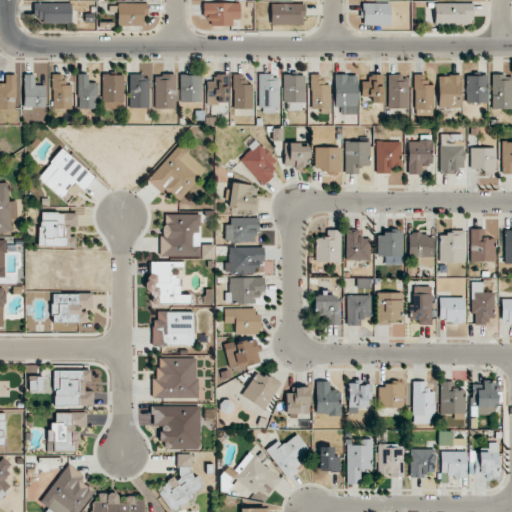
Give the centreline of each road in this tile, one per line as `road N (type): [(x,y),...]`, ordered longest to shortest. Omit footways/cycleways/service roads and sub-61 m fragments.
road 1 (residential): [(511,353),(294,353),(292,201),(511,202)]
road 2 (tertiary): [(511,45),(21,46),(3,32),(3,0)]
road 3 (residential): [(120,216),(120,453)]
road 4 (residential): [(511,507),(303,511)]
road 5 (residential): [(120,353),(0,353)]
